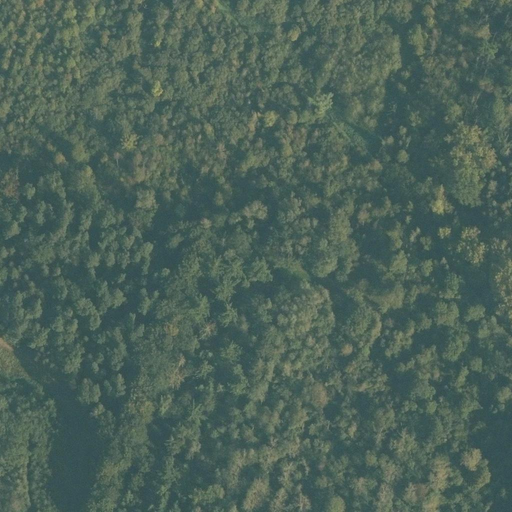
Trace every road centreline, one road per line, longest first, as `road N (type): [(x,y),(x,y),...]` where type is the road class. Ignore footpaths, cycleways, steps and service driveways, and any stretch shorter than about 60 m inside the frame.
road 1 (track): [(202,231),(511,344)]
road 2 (track): [(0,160),(202,231)]
road 3 (track): [(0,351),(77,404),(87,437),(77,511)]
